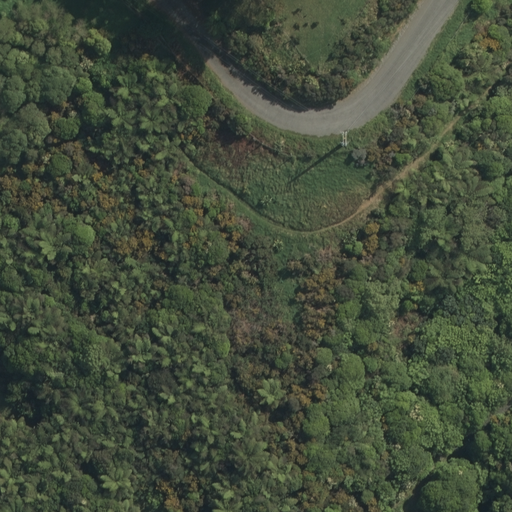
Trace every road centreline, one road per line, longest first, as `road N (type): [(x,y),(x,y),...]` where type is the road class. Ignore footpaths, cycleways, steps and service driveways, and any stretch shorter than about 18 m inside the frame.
road 1 (unclassified): [(172,0),(255,96),(284,117),(326,120),(387,89),(446,0)]
road 2 (track): [(0,402),(131,511)]
road 3 (track): [(397,511),(410,477),(451,455),(511,399)]
